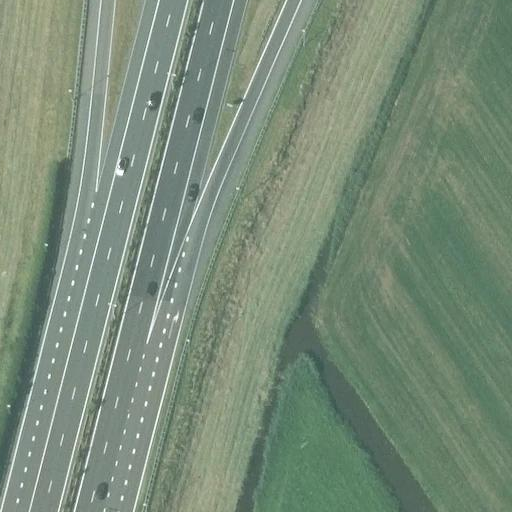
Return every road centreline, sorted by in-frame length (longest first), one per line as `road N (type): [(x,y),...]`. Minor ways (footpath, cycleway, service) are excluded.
road 1 (motorway): [(121,205),(44,511)]
road 2 (motorway): [(97,511),(170,222)]
road 3 (motorway): [(170,222),(217,173),(295,0)]
road 4 (motorway): [(170,222),(225,0)]
road 5 (motorway): [(173,0),(121,205)]
road 6 (motorway): [(107,0),(94,141),(121,205)]
